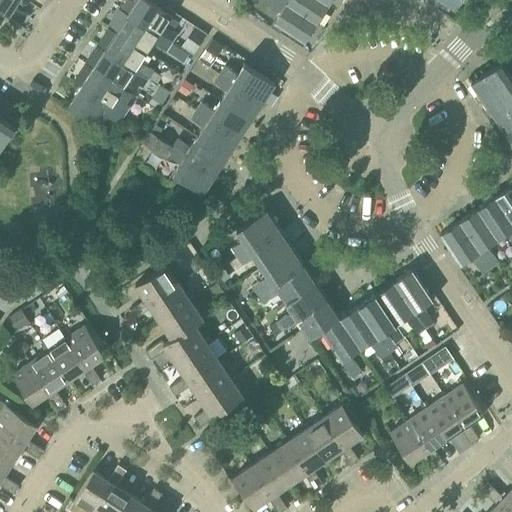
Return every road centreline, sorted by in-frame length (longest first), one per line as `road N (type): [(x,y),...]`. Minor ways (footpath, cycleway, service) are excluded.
road 1 (residential): [(26,511),(67,454),(142,410),(211,511)]
road 2 (residential): [(311,79),(293,107),(286,141),(300,190),(339,223),(372,231),(406,225)]
road 3 (residential): [(511,382),(406,225)]
road 4 (residential): [(406,225),(445,199),(465,157),(460,111),(432,73)]
road 5 (residential): [(311,79),(191,0)]
road 6 (residential): [(86,0),(31,85),(0,63)]
road 7 (residential): [(432,73),(371,54),(311,79)]
road 8 (residential): [(418,511),(511,434)]
